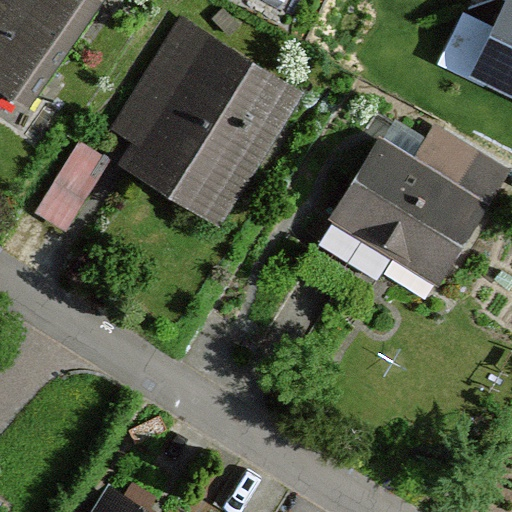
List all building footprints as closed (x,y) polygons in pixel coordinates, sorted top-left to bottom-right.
[(0,0),(0,82),(12,91),(76,0),(0,0)] [(511,0),(503,0),(467,75),(511,96),(511,0)] [(219,223),(299,98),(182,24),(117,125),(143,142),(128,165),(219,223)] [(77,128),(41,204),(70,218),(106,142),(77,128)] [(442,287),(508,173),(436,132),(420,160),(382,137),(332,224),(442,287)] [(152,511),(111,486),(94,511),(152,511)]
